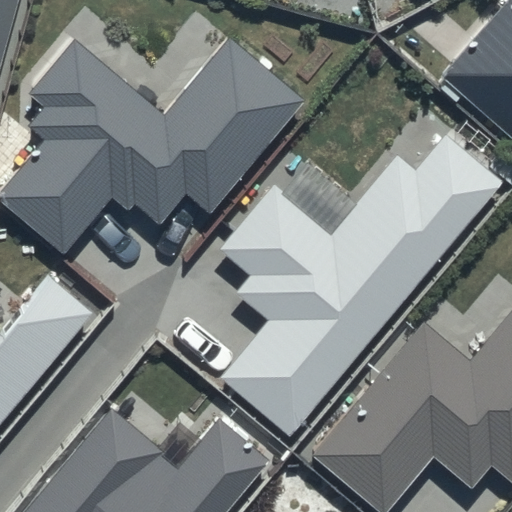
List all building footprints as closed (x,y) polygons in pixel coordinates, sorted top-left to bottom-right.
[(0,0),(0,68),(18,0),(0,0)] [(511,0),(501,0),(438,76),(442,79),(436,87),(453,102),(460,94),(511,138),(511,0)] [(164,112),(73,37),(26,94),(42,107),(25,127),(41,140),(0,189),(0,203),(62,255),(112,197),(128,210),(134,203),(158,224),(188,188),(211,207),(300,100),(226,38),(164,112)] [(503,182),(447,136),(415,174),(396,158),(331,236),(272,187),(220,249),(250,274),(235,292),(269,321),(221,377),(289,434),(503,182)] [(0,426),(94,315),(50,279),(4,334),(0,330),(0,426)] [(511,308),(470,358),(425,320),(310,456),(377,511),(386,511),(433,457),(471,488),(490,464),(511,482),(511,308)] [(164,450),(111,406),(22,511),(228,511),(273,459),(221,416),(176,470),(159,456),(164,450)]
